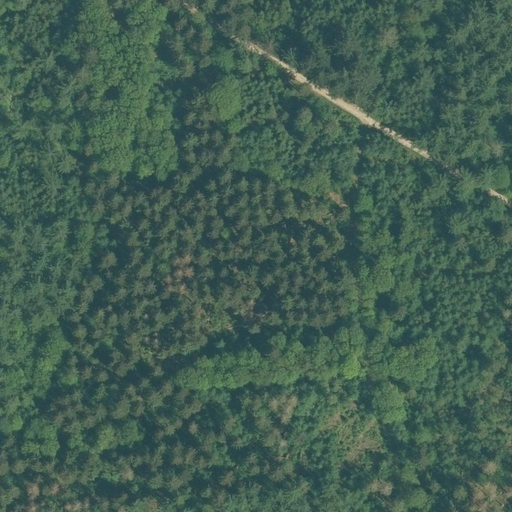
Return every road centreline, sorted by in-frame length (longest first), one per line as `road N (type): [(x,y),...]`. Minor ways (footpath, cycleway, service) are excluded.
road 1 (track): [(366,123),(169,0)]
road 2 (track): [(511,211),(366,123)]
